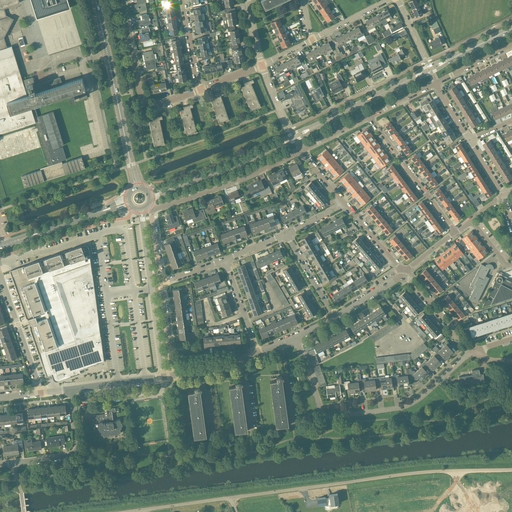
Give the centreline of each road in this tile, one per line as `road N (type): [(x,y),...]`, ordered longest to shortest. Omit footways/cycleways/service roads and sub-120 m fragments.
road 1 (secondary): [(511,25),(273,145),(148,191)]
road 2 (secondary): [(150,198),(295,140),(511,30)]
road 3 (unclassified): [(126,511),(423,472),(511,470)]
road 4 (residential): [(471,351),(411,404),(330,418),(320,413),(295,338)]
road 5 (residential): [(199,90),(162,105),(144,103),(122,0)]
road 6 (residential): [(163,376),(143,224)]
road 7 (residential): [(454,233),(369,116)]
road 8 (secondary): [(0,250),(130,203)]
road 9 (residential): [(72,389),(77,447),(0,464)]
road 10 (secondary): [(129,198),(0,244)]
road 11 (residential): [(175,201),(302,150)]
road 12 (residential): [(0,262),(124,227)]
road 13 (residential): [(40,393),(0,276)]
